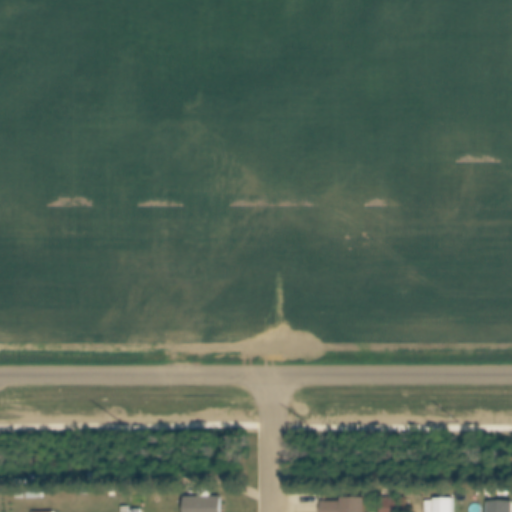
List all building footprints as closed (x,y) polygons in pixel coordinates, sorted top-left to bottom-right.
[(324,511),(324,499),(344,499),(344,494),(368,494),(368,511),(324,511)] [(381,511),(381,494),(407,494),(406,511),(381,511)] [(438,511),(438,501),(456,501),(456,511),(438,511)] [(228,502),(228,511),(190,511),(190,502),(228,502)] [(487,511),(511,511),(511,502),(488,502),(487,511)]
